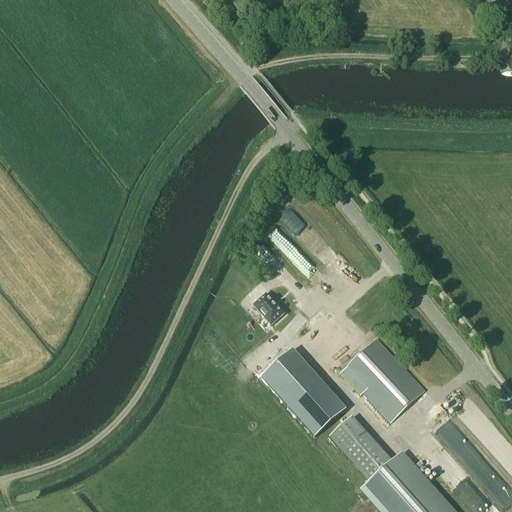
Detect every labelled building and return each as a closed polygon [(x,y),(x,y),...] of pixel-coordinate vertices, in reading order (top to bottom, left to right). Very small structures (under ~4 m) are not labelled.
[(218,0),(216,2),(221,9),(232,0),(218,0)] [(492,8),(499,18),(508,12),(507,9),(510,7),(505,0),(479,0),(482,3),(484,1),(490,9),(492,8)] [(363,324),(390,300),(380,290),(375,295),(369,288),(348,308),(363,324)] [(265,321),(286,303),(274,290),(254,308),(265,321)] [(426,394),(384,348),(377,341),(348,368),(353,374),(368,390),(362,395),(384,418),(391,426),(426,394)] [(345,412),(291,352),(262,379),(315,438),(345,412)] [(329,439),(369,483),(392,463),(352,419),(329,439)] [(450,511),(400,456),(392,463),(369,483),(362,489),(382,511),(450,511)] [(502,511),(475,479),(459,493),(474,511),(502,511)]
